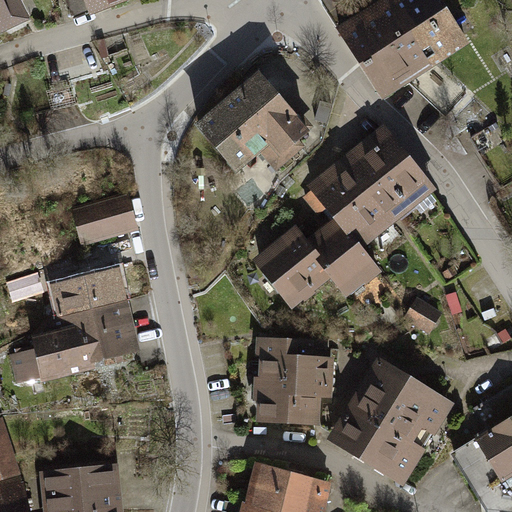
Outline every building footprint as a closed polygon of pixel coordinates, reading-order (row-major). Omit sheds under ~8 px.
[(0,0),(0,30),(27,18),(17,0),(0,0)] [(65,0),(68,6),(78,3),(85,23),(147,0),(65,0)] [(440,0),(386,0),(340,30),(382,95),(466,41),(440,0)] [(107,44),(100,45),(103,59),(110,58),(107,44)] [(258,75),(194,129),(236,178),(261,157),(276,174),(306,149),(301,143),(310,135),(309,133),(314,128),(308,121),(301,113),(296,118),(258,75)] [(388,132),(348,164),(390,216),(430,184),(388,132)] [(348,164),(308,197),(320,212),(327,207),(340,223),(357,244),(390,216),(348,164)] [(129,196),(74,208),(82,248),(137,237),(129,196)] [(340,223),(309,248),(331,274),(348,294),(378,269),(357,244),(340,223)] [(297,232),(261,261),(295,304),(331,274),(309,248),(297,232)] [(40,269),(12,280),(17,293),(45,283),(40,269)] [(31,345),(41,386),(140,362),(119,273),(52,289),(63,337),(31,345)] [(456,295),(447,298),(453,315),(462,313),(456,295)] [(440,315),(419,303),(409,320),(429,332),(440,315)] [(313,343),(256,342),(255,428),(318,429),(319,392),(328,392),(328,377),(323,377),(319,377),(319,363),(313,363),(313,343)] [(378,367),(333,443),(408,487),(453,411),(378,367)] [(489,437),(472,448),(501,497),(507,493),(511,501),(511,389),(474,412),(489,437)] [(0,511),(29,511),(26,495),(2,423),(0,423),(0,485),(6,508),(0,509),(0,511)] [(118,511),(114,468),(46,474),(50,511),(118,511)] [(327,511),(333,491),(257,472),(246,511),(327,511)]
